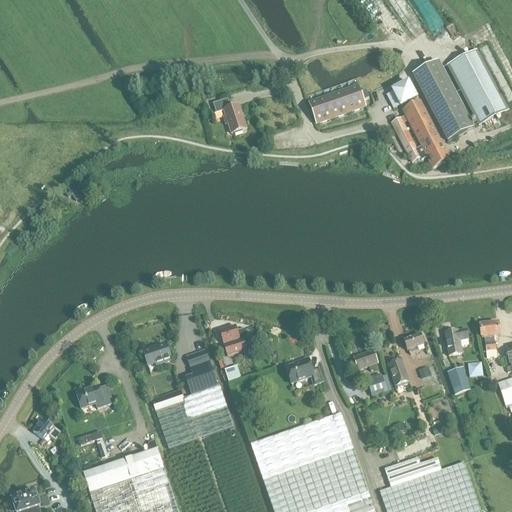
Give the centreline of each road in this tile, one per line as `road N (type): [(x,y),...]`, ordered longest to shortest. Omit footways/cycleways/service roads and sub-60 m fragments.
road 1 (tertiary): [(0,429),(70,338),(142,301),(202,294),(389,303),(511,289)]
road 2 (track): [(287,66),(373,46),(438,54),(489,34),(511,77)]
